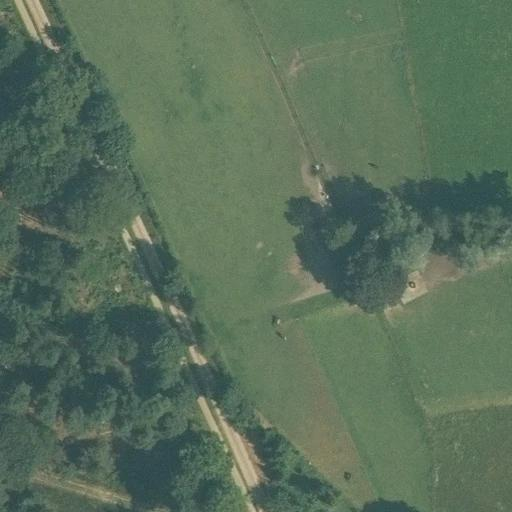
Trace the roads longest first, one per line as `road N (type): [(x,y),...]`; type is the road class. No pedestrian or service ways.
road 1 (track): [(31,0),(266,511)]
road 2 (track): [(154,511),(0,466)]
